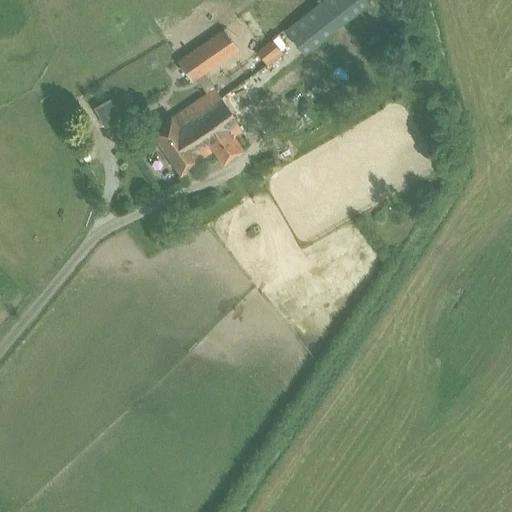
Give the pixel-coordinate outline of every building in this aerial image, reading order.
[(366,0),(320,0),(284,29),(305,54),(369,3),(366,0)] [(191,80),(238,47),(224,28),(177,60),(191,80)] [(271,38),(256,50),(268,64),(282,53),(283,52),(281,49),(271,38)] [(378,79),(386,90),(395,83),(387,72),(378,79)] [(223,162),(243,149),(234,135),(242,130),(214,88),(151,130),(180,173),(215,150),(223,162)] [(105,128),(122,119),(110,98),(93,107),(105,128)]
